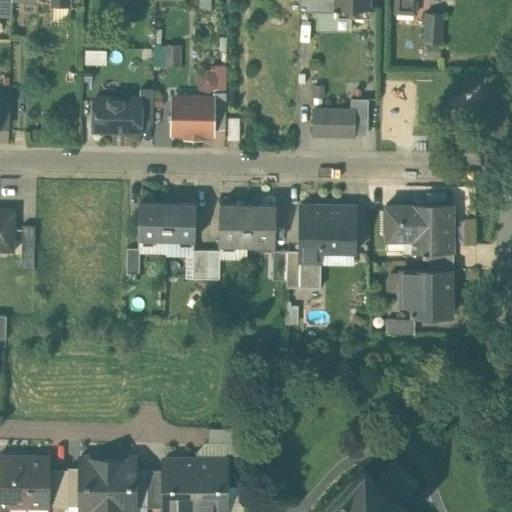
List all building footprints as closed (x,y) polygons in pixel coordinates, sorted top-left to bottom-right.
[(11,0),(0,0),(0,19),(10,20),(11,0)] [(298,0),(298,11),(333,12),(333,0),(298,0)] [(369,0),(333,0),(333,12),(333,17),(336,17),(337,9),(369,10),(369,0)] [(415,0),(396,0),(395,11),(414,12),(415,0)] [(442,13),(425,12),(423,41),(440,42),(442,13)] [(179,45),(166,45),(166,65),(178,66),(179,45)] [(196,88),(221,89),(222,65),(197,64),(196,88)] [(94,97),(93,130),(139,131),(139,98),(94,97)] [(213,98),(172,97),(172,131),(212,132),(213,98)] [(59,103),(57,134),(74,135),(76,104),(59,103)] [(354,110),(313,109),(313,133),(354,134),(354,110)] [(224,148),(244,148),(244,118),(224,117),(224,148)] [(411,186),(411,204),(449,204),(449,186),(411,186)] [(167,201),(139,201),(138,238),(166,238),(167,201)] [(195,202),(167,201),(166,238),(194,239),(195,202)] [(247,203),(219,202),(218,244),(246,244),(247,203)] [(275,203),(247,203),(246,244),(274,244),(275,203)] [(356,205),(313,204),(313,206),(301,206),(301,204),(300,204),(299,250),(298,261),(300,261),(320,261),(320,245),(355,245),(355,251),(356,251),(356,205)] [(449,204),(386,205),(386,238),(412,238),(412,250),(425,250),(449,250),(449,249),(449,204)] [(15,208),(0,208),(0,244),(13,245),(12,251),(14,251),(15,208)] [(35,225),(22,225),(21,269),(34,269),(35,225)] [(412,238),(386,238),(386,250),(412,250),(412,238)] [(139,247),(126,247),(126,273),(139,273),(139,247)] [(206,249),(193,249),(192,277),(206,277),(206,249)] [(219,249),(206,249),(206,277),(219,278),(219,249)] [(449,249),(449,250),(425,250),(425,260),(429,260),(453,259),(453,249),(449,249)] [(286,250),(272,250),(272,279),(286,279),(286,250)] [(299,250),(286,250),(286,279),(299,279),(300,261),(298,261),(299,250)] [(453,259),(429,260),(429,270),(449,270),(453,270),(453,259)] [(390,260),(369,260),(369,275),(390,274),(390,260)] [(320,261),(300,261),(299,279),(286,279),(286,286),(320,287),(320,261)] [(429,270),(401,270),(402,306),(413,306),(413,316),(450,316),(449,270),(429,270)] [(414,319),(387,318),(386,332),(414,333),(414,319)] [(238,428),(208,428),(208,443),(226,443),(226,452),(240,452),(238,428)] [(27,457),(0,456),(0,484),(0,501),(0,504),(2,504),(27,505),(27,457)] [(49,457),(27,457),(27,505),(49,505),(49,469),(49,457)] [(107,457),(79,457),(79,469),(79,505),(91,505),(91,511),(107,511),(107,457)] [(135,457),(107,457),(107,511),(124,511),(124,505),(135,506),(135,469),(135,457)] [(194,511),(195,458),(163,458),(163,469),(163,507),(175,507),(174,511),(194,511)] [(226,458),(195,458),(194,511),(213,511),(214,506),(226,506),(226,458)] [(409,511),(399,502),(417,482),(394,460),(375,480),(364,470),(325,511),(409,511)] [(67,469),(49,469),(49,505),(67,505),(67,469)] [(79,469),(67,469),(67,505),(79,505),(79,469)] [(147,469),(135,469),(135,506),(147,506),(147,469)] [(163,469),(147,469),(147,506),(147,507),(163,507),(163,469)]
